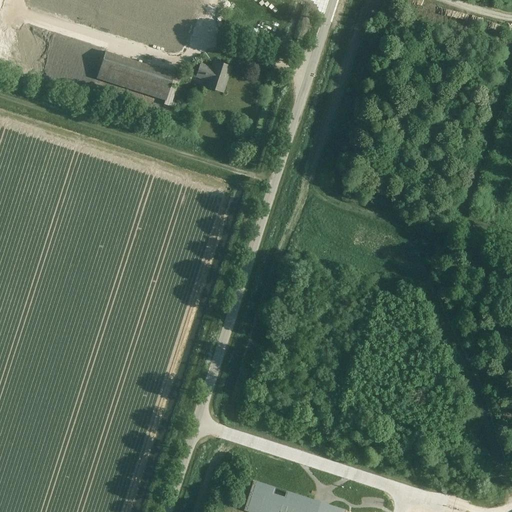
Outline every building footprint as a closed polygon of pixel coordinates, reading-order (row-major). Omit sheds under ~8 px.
[(136,39),(177,49),(189,0),(188,0),(22,0),(22,2),(74,14),(82,10),(80,6),(89,2),(91,2),(92,0),(104,0),(105,0),(110,10),(124,13),(118,24),(114,16),(108,19),(106,29),(135,36),(134,40),(136,39)] [(105,52),(104,55),(96,78),(165,100),(173,74),(105,52)] [(212,82),(210,88),(222,92),(230,67),(218,63),(216,70),(200,65),(197,77),(212,82)] [(178,82),(171,80),(165,100),(163,105),(170,107),(178,82)] [(341,511),(343,506),(329,502),(328,506),(325,505),(326,502),(321,501),(317,499),(316,502),(313,501),(315,497),(287,489),(286,493),(274,489),(275,485),(257,479),(249,504),(269,510),(268,511),(341,511)]
